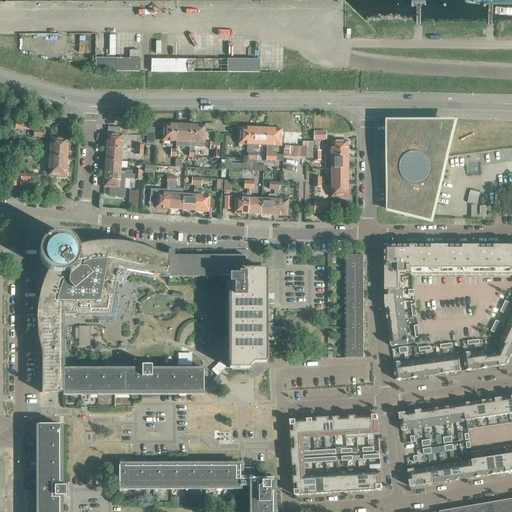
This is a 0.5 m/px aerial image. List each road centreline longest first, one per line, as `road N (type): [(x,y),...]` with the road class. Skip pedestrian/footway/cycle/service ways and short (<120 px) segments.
road 1 (residential): [(86,217),(369,233)]
road 2 (residential): [(282,443),(140,437),(141,421),(20,413)]
road 3 (tertiary): [(368,101),(91,97)]
road 4 (residential): [(20,413),(18,208)]
road 5 (residential): [(386,400),(374,234)]
road 6 (tertiary): [(511,104),(368,101)]
road 7 (residential): [(374,234),(511,235)]
road 8 (residential): [(369,233),(368,101)]
road 9 (residential): [(386,400),(511,383)]
road 10 (residential): [(280,407),(278,373),(366,367)]
road 11 (residential): [(86,217),(91,97)]
